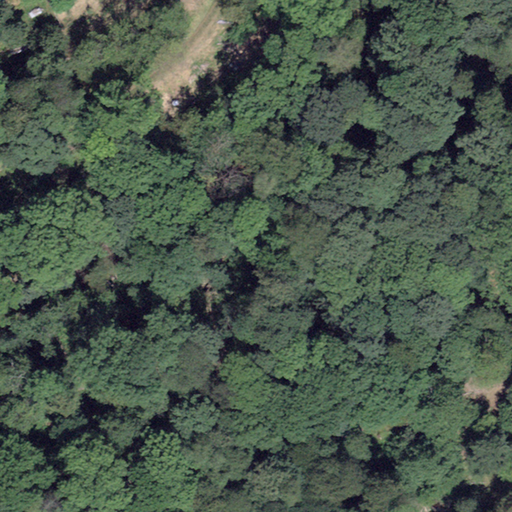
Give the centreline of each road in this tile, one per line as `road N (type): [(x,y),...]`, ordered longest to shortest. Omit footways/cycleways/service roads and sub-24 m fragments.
road 1 (track): [(220,0),(180,54),(0,172)]
road 2 (track): [(0,76),(109,42),(178,0)]
